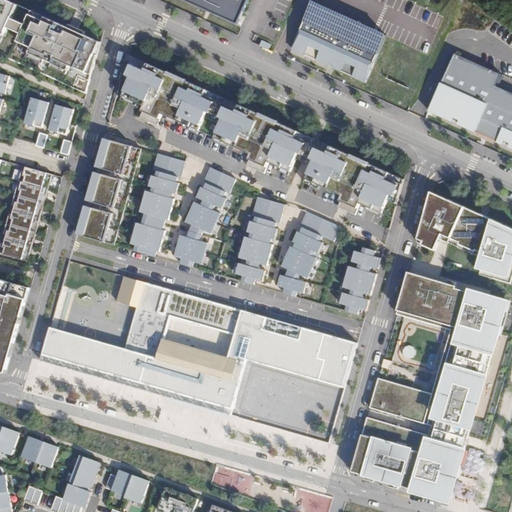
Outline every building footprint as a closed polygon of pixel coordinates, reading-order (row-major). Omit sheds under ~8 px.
[(0,0),(0,55),(86,94),(92,76),(101,42),(73,30),(4,0),(0,0)] [(181,0),(238,25),(249,0),(181,0)] [(387,36),(314,3),(305,23),(293,49),(330,66),(330,65),(335,66),(334,68),(366,83),(378,56),(387,36)] [(262,40),(260,44),(270,49),(272,44),(262,40)] [(455,54),(429,111),(453,122),(455,118),(461,120),(459,124),(504,145),(505,140),(511,143),(509,147),(511,148),(511,93),(497,86),(502,75),(455,54)] [(207,134),(224,98),(128,55),(117,94),(134,102),(145,107),(140,118),(149,122),(150,118),(155,120),(159,122),(162,114),(169,117),(207,134)] [(11,77),(0,74),(0,92),(6,94),(11,77)] [(302,154),(310,137),(224,98),(207,134),(252,154),(249,162),(253,164),(258,166),(257,170),(265,174),(270,162),(279,166),(291,172),(299,153),(302,154)] [(49,104),(32,99),(26,123),(43,128),(49,104)] [(74,111),(56,106),(50,130),(67,135),(74,111)] [(48,135),(40,133),(37,146),(45,148),(48,135)] [(142,149),(105,139),(97,167),(111,171),(110,176),(95,173),(87,201),(101,205),(99,210),(85,206),(77,235),(115,245),(142,149)] [(72,142),(65,140),(61,153),(69,155),(72,142)] [(394,218),(404,180),(320,142),(312,159),(315,160),(307,179),(318,184),(322,186),(343,196),(340,203),(345,206),(349,207),(348,211),(356,215),(361,203),(394,218)] [(161,172),(165,156),(158,154),(153,170),(158,171),(161,172)] [(170,165),(172,158),(165,156),(161,172),(168,174),(170,165)] [(170,165),(184,169),(186,162),(172,158),(170,165)] [(170,165),(168,174),(171,175),(182,178),(184,169),(170,165)] [(0,253),(28,261),(53,175),(26,167),(25,173),(22,172),(19,181),(22,182),(21,187),(18,186),(12,205),(15,206),(13,216),(10,215),(4,234),(7,235),(4,244),(2,243),(0,249),(0,253)] [(220,180),(223,173),(211,168),(208,175),(220,180)] [(153,188),(166,191),(177,194),(180,184),(169,181),(170,178),(171,175),(168,174),(161,172),(158,171),(156,177),(153,176),(150,187),(153,188)] [(223,190),(230,176),(223,173),(220,180),(217,188),(223,190)] [(217,188),(220,180),(208,175),(204,182),(211,185),(217,188)] [(230,194),(237,179),(230,176),(223,190),(227,192),(230,194)] [(209,190),(203,187),(198,198),(204,201),(216,206),(223,209),(228,199),(225,197),(221,195),(223,190),(217,188),(211,185),(210,188),(209,190)] [(145,202),(172,210),(175,199),(165,196),(165,194),(166,191),(153,188),(152,193),(148,192),(145,202)] [(511,283),(511,227),(484,215),(432,192),(418,242),(436,250),(442,236),(447,239),(476,251),(476,250),(487,254),(485,259),(489,260),(486,276),(511,283)] [(260,218),(265,199),(258,197),(253,216),(256,217),(260,218)] [(267,220),(273,201),(265,199),(260,218),(261,218),(267,220)] [(202,205),(196,202),(191,212),(216,224),(221,213),(214,211),(216,206),(204,201),(203,203),(202,205)] [(283,215),(285,205),(273,201),(270,211),(283,215)] [(144,219),(157,223),(158,219),(159,217),(170,221),(172,210),(145,202),(142,213),(145,214),(144,219)] [(273,222),(280,224),(283,215),(270,211),(267,220),(273,222)] [(216,224),(191,212),(187,222),(193,225),(192,228),(191,231),(203,236),(204,232),(211,235),(216,224)] [(320,217),(307,212),(305,219),(317,224),(320,217)] [(320,235),(326,220),(320,217),(317,224),(313,232),(320,235)] [(267,220),(261,218),(260,224),(255,223),(253,222),(250,233),(256,235),(268,238),(276,240),(279,229),(272,227),(273,224),(273,222),(267,220)] [(136,234),(163,242),(166,231),(156,228),(156,226),(157,223),(144,219),(142,224),(139,224),(136,234)] [(317,224),(305,219),(301,226),(311,231),(313,232),(317,224)] [(320,235),(323,237),(327,238),(333,223),(326,220),(320,235)] [(189,238),(182,236),(179,246),(205,253),(208,243),(201,241),(203,236),(191,231),(189,235),(189,238)] [(309,237),(299,232),(294,242),(304,246),(317,252),(320,254),(324,243),(321,242),(323,237),(320,235),(313,232),(311,231),(310,234),(309,237)] [(135,251),(148,254),(148,252),(149,249),(160,252),(163,242),(136,234),(133,244),(136,245),(135,251)] [(268,238),(256,235),(255,239),(248,238),(245,248),(271,255),(274,245),(267,243),(268,241),(268,238)] [(205,253),(179,246),(176,257),(182,259),(182,262),(181,264),(193,268),(195,262),(202,264),(205,253)] [(302,251),(292,247),(288,257),(313,268),(318,258),(314,257),(317,252),(304,246),(302,251)] [(271,255),(245,248),(242,259),(249,261),(247,265),(260,269),(260,267),(261,264),(268,266),(271,255)] [(362,253),(356,252),(353,262),(360,264),(372,267),(379,269),(382,259),(375,257),(376,251),(364,248),(362,253)] [(313,268),(288,257),(283,267),(290,270),(288,273),(287,276),(299,280),(301,275),(309,278),(313,268)] [(247,265),(241,263),(238,274),(244,276),(243,282),(255,285),(256,283),(257,280),(264,282),(267,271),(260,269),(247,265)] [(358,269),(351,267),(348,277),(375,285),(378,274),(370,272),(372,267),(360,264),(358,269)] [(287,276),(282,275),(279,286),(287,288),(286,291),(285,294),(294,296),(296,291),(305,294),(309,282),(299,280),(287,276)] [(368,418),(353,472),(450,500),(460,465),(469,436),(507,302),(489,297),(488,300),(474,297),(475,293),(409,275),(398,314),(452,329),(433,394),(379,378),(371,408),(432,425),(430,435),(368,418)] [(375,285),(348,277),(345,288),(352,290),(351,295),(363,298),(364,293),(372,296),(375,285)] [(358,344),(125,278),(119,301),(139,307),(127,350),(51,328),(42,361),(231,416),(247,361),(345,389),(358,344)] [(0,371),(7,374),(31,289),(0,280),(0,371)] [(351,295),(344,293),(341,303),(348,306),(346,311),(358,315),(360,309),(367,311),(370,300),(363,298),(351,295)] [(0,450),(13,455),(21,433),(0,425),(0,450)] [(60,447),(30,436),(23,457),(52,468),(60,447)] [(102,463),(81,455),(65,499),(57,496),(52,510),(56,511),(80,511),(83,506),(87,508),(93,492),(91,491),(102,463)] [(0,511),(13,511),(6,475),(4,476),(2,467),(0,467),(0,511)] [(143,503),(151,481),(121,470),(118,476),(112,474),(107,488),(128,496),(127,497),(143,503)] [(215,473),(215,485),(254,485),(254,472),(215,473)] [(44,491),(30,486),(25,500),(38,505),(44,491)] [(195,511),(200,499),(168,487),(159,511),(161,511),(195,511)]
